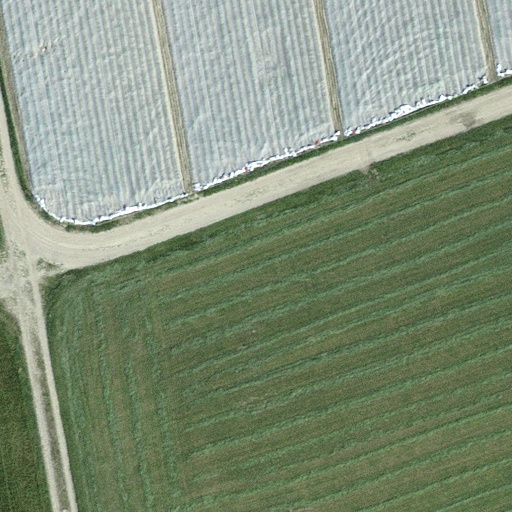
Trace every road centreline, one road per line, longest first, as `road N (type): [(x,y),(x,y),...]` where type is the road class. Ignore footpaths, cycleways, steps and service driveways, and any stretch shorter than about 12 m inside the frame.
road 1 (track): [(0,213),(11,279),(511,95)]
road 2 (track): [(0,283),(11,279),(53,511)]
